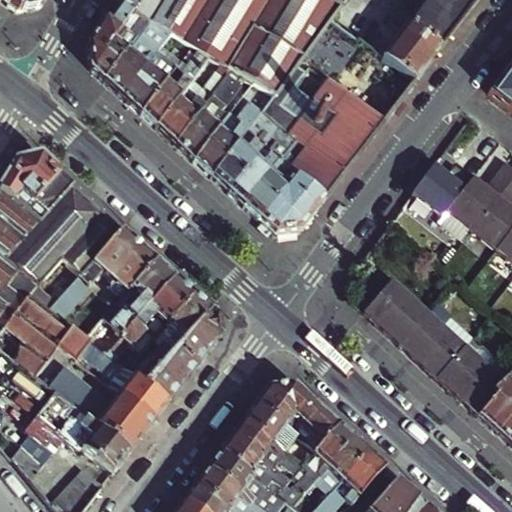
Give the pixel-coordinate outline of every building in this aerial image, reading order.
[(0,0),(0,2),(14,13),(39,7),(43,0),(0,0)] [(340,9),(324,0),(115,0),(113,4),(132,15),(147,24),(169,37),(190,50),(207,60),(222,69),(259,91),(272,99),(340,9)] [(418,0),(415,4),(422,8),(409,25),(440,50),(478,0),(418,0)] [(87,47),(90,71),(132,15),(113,4),(87,47)] [(147,24),(132,15),(90,71),(103,82),(124,55),(138,37),(133,32),(139,24),(144,29),(147,24)] [(124,55),(103,82),(121,99),(156,54),(165,42),(169,37),(147,24),(144,29),(151,35),(144,43),(138,37),(124,55)] [(415,83),(440,50),(409,25),(383,59),(415,83)] [(164,60),(156,54),(121,99),(140,115),(174,71),(188,53),(190,50),(169,37),(165,42),(173,48),(164,60)] [(174,71),(140,115),(155,129),(207,60),(190,50),(188,53),(193,58),(179,75),(174,71)] [(174,146),(222,83),(215,77),(222,69),(207,60),(155,129),(174,146)] [(511,60),(489,91),(511,108),(511,60)] [(174,146),(193,163),(226,118),(219,111),(239,86),(227,76),(222,83),(174,146)] [(286,136),(292,141),(305,151),(286,173),(293,178),(323,202),(385,122),(329,79),(286,136)] [(226,118),(193,163),(211,179),(245,135),(260,116),(272,99),(259,91),(235,122),(228,116),(226,118)] [(245,135),(211,179),(227,194),(261,150),(275,132),(269,128),(271,125),(266,121),(251,139),(245,135)] [(277,129),(275,132),(261,150),(266,154),(282,133),(277,129)] [(266,154),(261,150),(227,194),(243,208),(292,146),(289,144),(292,141),(286,136),(282,133),(266,154)] [(305,151),(292,141),(289,144),(292,146),(243,208),(259,222),(293,178),(286,173),(305,151)] [(15,164),(0,188),(0,194),(38,225),(72,189),(39,160),(15,164)] [(444,214),(469,233),(511,178),(511,170),(504,164),(484,189),(471,179),(463,190),(444,214)] [(470,177),(456,166),(448,177),(462,187),(470,177)] [(444,214),(463,190),(433,167),(410,197),(440,219),(444,214)] [(300,233),(323,202),(293,178),(259,222),(274,236),(300,233)] [(494,252),(511,229),(511,210),(508,207),(511,201),(511,178),(469,233),(494,252)] [(0,334),(27,301),(48,317),(57,307),(38,291),(62,264),(80,280),(121,233),(72,189),(38,225),(0,194),(0,334)] [(511,229),(494,252),(511,265),(511,229)] [(154,263),(121,233),(80,280),(63,299),(74,309),(103,276),(114,285),(112,287),(122,296),(124,294),(127,296),(154,263)] [(173,280),(154,263),(127,296),(103,324),(110,330),(98,346),(109,356),(173,280)] [(193,298),(173,280),(109,356),(105,360),(126,376),(137,362),(127,354),(130,351),(135,352),(142,357),(155,341),(193,298)] [(362,314),(399,348),(428,316),(390,282),(385,289),(362,314)] [(175,354),(210,313),(193,298),(155,341),(162,347),(151,360),(149,368),(136,383),(144,390),(175,354)] [(59,325),(74,309),(63,299),(57,307),(48,317),(59,325)] [(59,325),(48,317),(27,301),(0,334),(0,356),(33,381),(58,350),(74,362),(78,357),(87,346),(59,325)] [(214,316),(210,313),(175,354),(194,369),(216,341),(214,316)] [(428,316),(399,348),(436,381),(464,348),(428,316)] [(108,387),(154,421),(166,406),(144,390),(136,383),(126,376),(105,360),(93,351),(87,346),(78,357),(112,383),(108,387)] [(93,351),(105,360),(109,356),(98,346),(93,351)] [(464,348),(436,381),(477,418),(494,399),(490,396),(502,382),(464,348)] [(166,406),(194,369),(175,354),(144,390),(166,406)] [(477,418),(496,435),(511,416),(511,371),(502,382),(490,396),(494,399),(477,418)] [(129,453),(154,421),(108,387),(92,407),(55,379),(49,386),(43,381),(40,386),(75,412),(129,453)] [(265,389),(253,406),(287,430),(312,404),(291,387),(265,389)] [(312,404),(287,430),(293,435),(301,425),(312,433),(305,443),(316,451),(338,427),(312,404)] [(287,430),(253,406),(242,421),(302,466),(311,456),(292,443),(296,437),(293,435),(287,430)] [(129,453),(75,412),(57,434),(63,439),(112,476),(129,453)] [(511,416),(496,435),(510,447),(511,444),(511,416)] [(29,439),(51,456),(63,439),(57,434),(36,419),(24,434),(29,439)] [(242,421),(230,438),(273,469),(277,463),(294,475),(300,469),(302,466),(242,421)] [(293,435),(296,437),(305,443),(312,433),(301,425),(293,435)] [(301,497),(353,441),(338,427),(316,451),(311,456),(302,466),(300,469),(305,474),(292,488),(296,492),(290,499),(286,495),(281,501),(291,509),(301,497)] [(273,469),(230,438),(219,453),(260,485),(265,479),(280,491),(289,481),(273,469)] [(51,456),(29,439),(20,451),(40,470),(51,456)] [(325,491),(329,495),(368,454),(353,441),(301,497),(311,506),(325,491)] [(40,470),(20,451),(11,463),(29,485),(40,470)] [(260,485),(219,453),(206,470),(262,511),(277,511),(280,509),(275,505),(279,500),(275,496),(260,485)] [(368,454),(329,495),(316,510),(317,511),(345,511),(384,469),(368,454)] [(194,486),(229,511),(262,511),(206,470),(194,486)] [(93,500),(102,488),(81,473),(71,483),(93,500)] [(366,511),(407,511),(417,500),(396,481),(366,511)] [(82,511),(93,500),(71,483),(61,494),(82,511)] [(229,511),(194,486),(182,502),(195,511),(229,511)] [(275,496),(279,500),(281,501),(286,495),(280,491),(275,496)] [(311,506),(316,510),(329,495),(325,491),(311,506)] [(82,511),(61,494),(49,508),(51,511),(82,511)] [(407,511),(431,511),(417,500),(407,511)] [(195,511),(182,502),(174,511),(195,511)]
